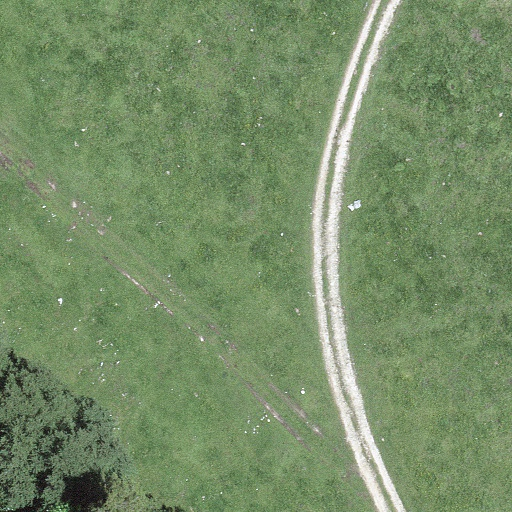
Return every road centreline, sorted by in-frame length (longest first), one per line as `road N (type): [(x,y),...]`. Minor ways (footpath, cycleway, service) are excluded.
road 1 (track): [(312,254),(35,79),(0,40)]
road 2 (track): [(312,254),(379,461),(404,511)]
road 3 (track): [(381,0),(312,254)]
